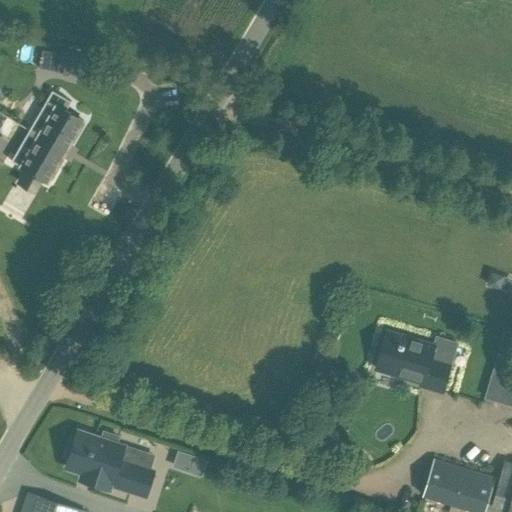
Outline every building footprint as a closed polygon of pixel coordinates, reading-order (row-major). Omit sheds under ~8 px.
[(89,77),(93,56),(61,50),(57,72),(89,77)] [(51,90),(28,130),(65,152),(83,121),(65,110),(70,101),(51,90)] [(47,182),(65,152),(28,130),(10,161),(27,170),(20,182),(33,190),(40,178),(47,182)] [(490,271),(487,284),(500,287),(503,275),(490,271)] [(511,405),(511,329),(506,327),(486,398),(511,405)] [(387,331),(375,368),(421,382),(420,386),(441,392),(450,363),(430,357),(434,345),(387,331)] [(71,461),(68,468),(96,478),(94,482),(111,488),(112,484),(144,496),(153,471),(131,464),(135,452),(123,447),(124,445),(118,443),(119,439),(105,435),(103,439),(81,433),(76,447),(72,446),(67,460),(71,461)] [(207,460),(177,450),(172,467),(202,477),(207,460)] [(434,459),(422,495),(475,511),(482,511),(493,477),(434,459)] [(207,484),(227,486),(230,466),(210,464),(207,484)] [(250,495),(255,474),(246,471),(240,492),(250,495)] [(263,495),(269,480),(259,476),(253,491),(263,495)] [(266,494),(289,502),(293,491),(270,483),(266,494)] [(82,511),(28,493),(21,511),(82,511)] [(349,511),(342,500),(322,511),(349,511)]
